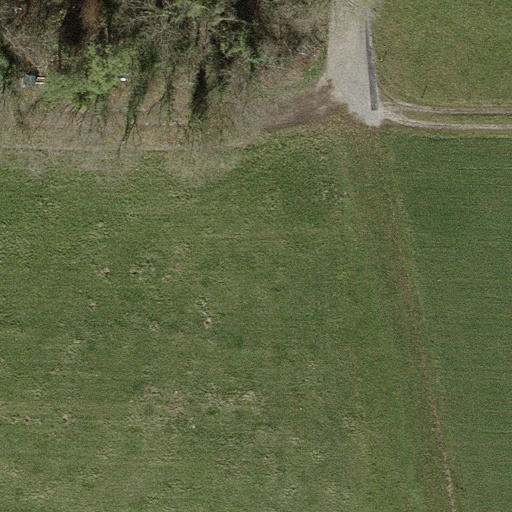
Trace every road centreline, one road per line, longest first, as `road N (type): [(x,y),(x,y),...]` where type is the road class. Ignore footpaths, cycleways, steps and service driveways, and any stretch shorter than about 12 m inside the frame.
road 1 (track): [(376,0),(367,121),(446,511)]
road 2 (track): [(223,156),(367,121),(511,127)]
